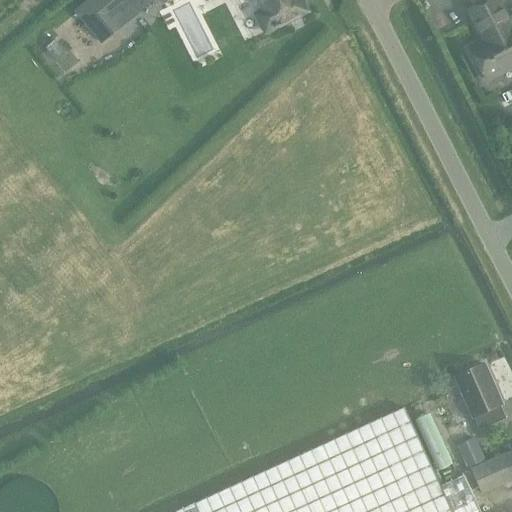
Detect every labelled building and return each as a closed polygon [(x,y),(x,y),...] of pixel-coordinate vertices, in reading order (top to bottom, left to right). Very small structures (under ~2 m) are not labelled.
[(102,42),(113,33),(97,14),(114,0),(92,0),(77,12),(102,42)] [(299,0),(259,0),(264,10),(256,15),(265,32),(305,12),(299,0)] [(471,50),(486,80),(511,66),(511,28),(511,30),(495,0),(488,0),(469,10),(485,42),(471,50)] [(472,417),(475,416),(481,429),(505,419),(499,406),(501,405),(483,364),(454,376),(472,417)] [(479,511),(463,475),(439,486),(404,407),(175,511),(479,511)] [(438,469),(453,463),(432,411),(417,417),(438,469)] [(450,427),(456,442),(471,435),(464,421),(450,427)] [(474,437),(456,445),(466,468),(484,460),(474,437)] [(511,450),(471,468),(482,494),(511,480),(511,450)]
